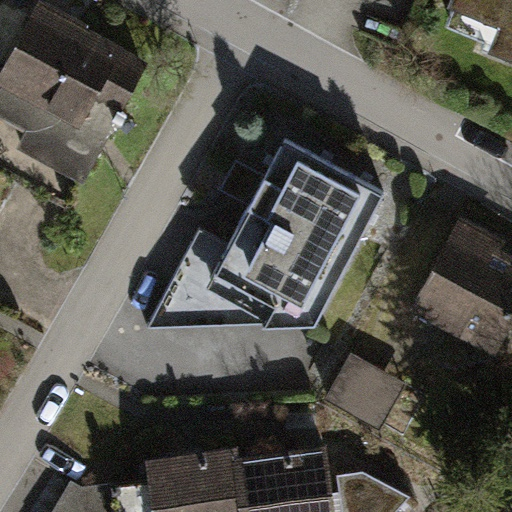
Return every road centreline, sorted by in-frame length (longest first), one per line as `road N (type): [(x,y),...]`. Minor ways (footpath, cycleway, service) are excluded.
road 1 (residential): [(258,36),(0,478)]
road 2 (residential): [(511,173),(258,36)]
